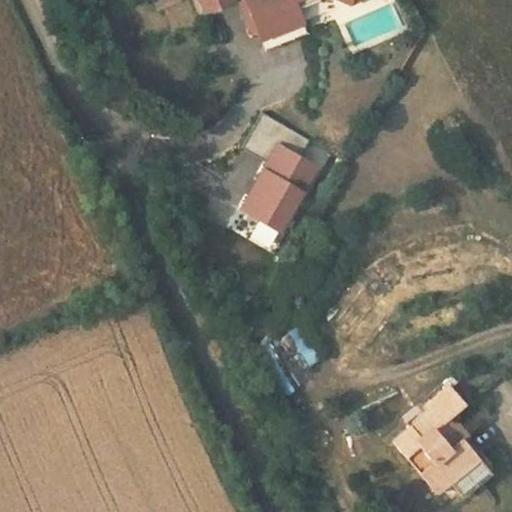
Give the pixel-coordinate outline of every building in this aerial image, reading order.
[(232,0),(201,0),(206,12),(233,2),(232,0)] [(245,0),(259,34),(300,17),(297,9),(318,0),(340,0),(348,3),(356,0),(245,0)] [(241,148),(268,164),(242,209),(283,233),(320,169),(301,159),(311,141),(262,112),(241,148)] [(392,440),(431,488),(444,477),(448,481),(459,495),(490,469),(490,468),(488,462),(450,415),(464,403),(449,385),(422,407),(427,412),(392,440)] [(444,477),(431,488),(435,492),(448,481),(444,477)]
